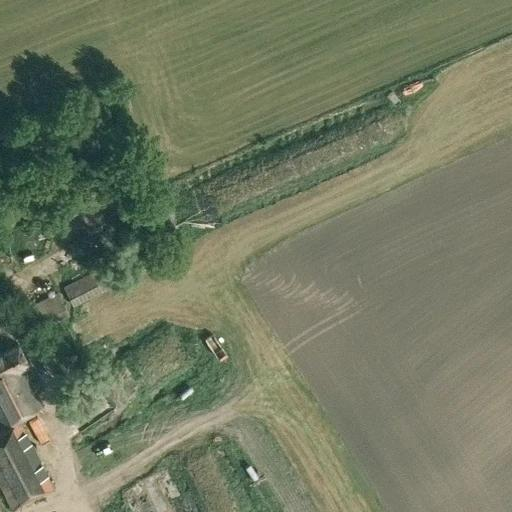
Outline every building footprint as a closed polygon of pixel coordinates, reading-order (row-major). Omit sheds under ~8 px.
[(55,224),(98,203),(82,175),(40,196),(55,224)] [(0,240),(44,218),(28,188),(0,202),(0,240)] [(125,278),(118,259),(62,287),(73,305),(126,279),(125,278)] [(0,290),(0,302),(9,311),(31,290),(16,275),(0,290)] [(40,329),(69,316),(58,292),(29,306),(40,329)] [(13,338),(28,331),(19,313),(5,320),(13,338)] [(19,343),(0,353),(0,420),(3,426),(18,418),(43,406),(25,369),(30,366),(19,343)] [(134,385),(122,393),(131,405),(143,397),(134,385)] [(18,418),(3,426),(0,427),(0,486),(12,511),(54,490),(18,418)]
